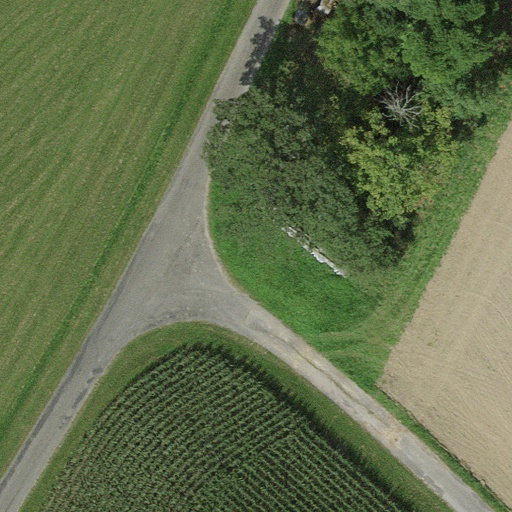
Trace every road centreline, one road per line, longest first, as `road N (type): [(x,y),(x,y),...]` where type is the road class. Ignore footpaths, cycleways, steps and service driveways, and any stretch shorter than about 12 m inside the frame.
road 1 (track): [(8,511),(163,255),(286,346),(463,511)]
road 2 (track): [(163,255),(280,0)]
